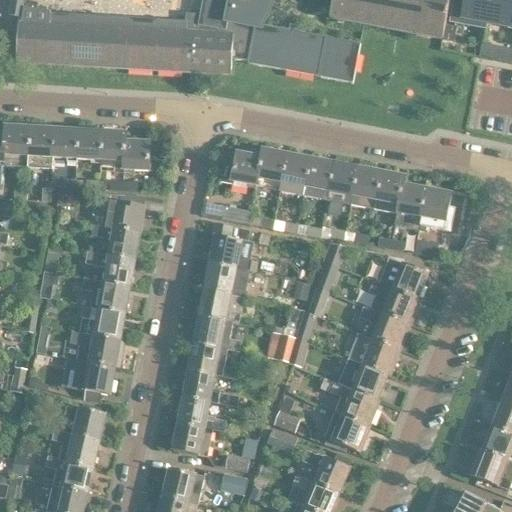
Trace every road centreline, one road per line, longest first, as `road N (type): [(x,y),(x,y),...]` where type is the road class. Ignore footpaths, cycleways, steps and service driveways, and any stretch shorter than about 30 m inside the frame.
road 1 (residential): [(113,511),(200,114)]
road 2 (residential): [(374,511),(511,171)]
road 3 (residential): [(511,171),(200,114)]
road 4 (residential): [(200,114),(0,100)]
